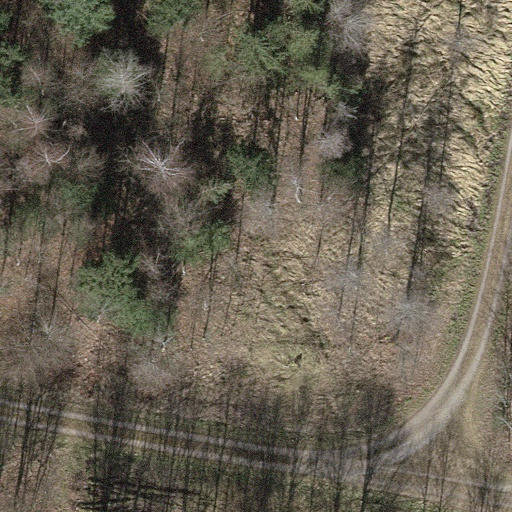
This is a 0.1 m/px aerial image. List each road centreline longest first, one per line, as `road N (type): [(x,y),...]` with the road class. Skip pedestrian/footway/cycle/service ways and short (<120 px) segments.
road 1 (track): [(0,408),(511,495)]
road 2 (track): [(353,466),(462,397),(511,232)]
road 3 (track): [(499,511),(462,397)]
